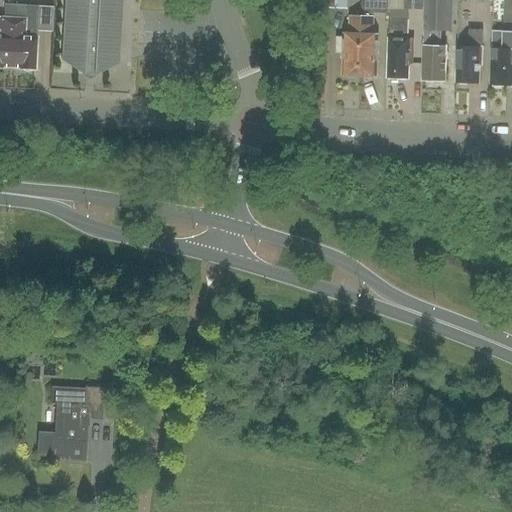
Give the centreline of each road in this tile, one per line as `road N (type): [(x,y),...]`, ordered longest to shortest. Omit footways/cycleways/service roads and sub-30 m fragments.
road 1 (secondary): [(212,244),(511,356)]
road 2 (residential): [(511,130),(248,121)]
road 3 (residential): [(248,121),(0,106)]
road 4 (secondary): [(0,200),(212,244)]
road 5 (residential): [(212,244),(242,163),(248,121)]
road 6 (residential): [(248,121),(229,0)]
